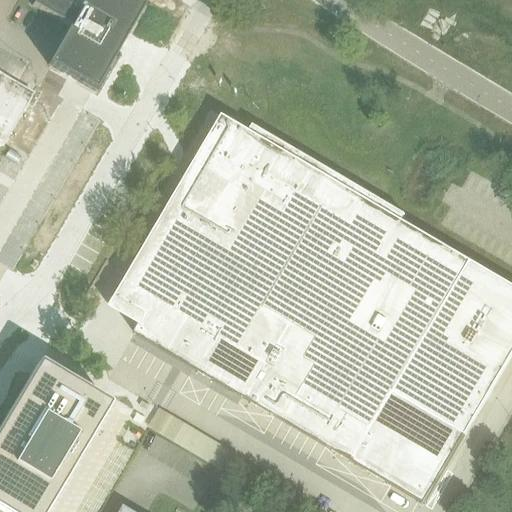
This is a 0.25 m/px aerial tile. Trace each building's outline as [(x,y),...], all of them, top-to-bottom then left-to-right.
[(144,0),(34,0),(31,6),(69,27),(47,65),(95,92),(146,1),(144,0)] [(511,0),(276,0),(500,123),(511,100),(511,0)] [(0,145),(2,146),(33,93),(0,74),(0,145)] [(144,317),(139,325),(134,333),(134,335),(245,400),(330,450),(424,505),(462,441),(465,436),(511,355),(511,287),(401,223),(405,215),(366,193),(333,173),(253,126),(249,133),(241,128),(236,137),(218,127),(116,301),(144,317)] [(0,511),(1,511),(45,511),(109,405),(57,374),(39,364),(39,363),(38,363),(38,364),(31,376),(0,427),(0,511)] [(240,467),(235,476),(245,482),(250,473),(240,467)] [(261,479),(256,487),(266,494),(272,486),(261,479)]
